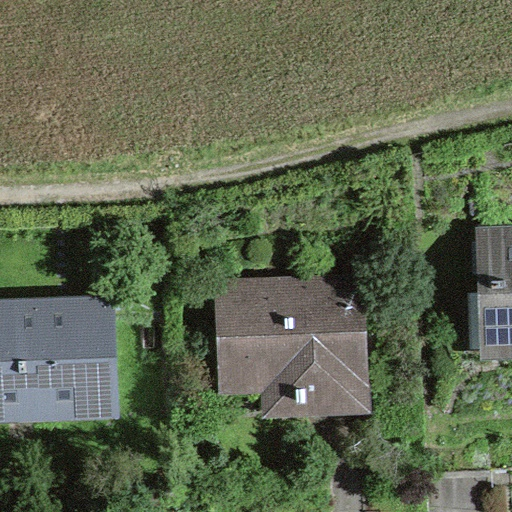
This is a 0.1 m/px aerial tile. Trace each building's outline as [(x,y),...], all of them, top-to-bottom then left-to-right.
[(511,230),(481,232),(484,291),(502,291),(504,350),(511,350),(511,230)] [(362,279),(218,285),(223,386),(300,382),(301,407),(365,405),(361,322),(364,322),(362,279)] [(112,300),(0,304),(0,399),(57,397),(57,411),(117,409),(112,300)] [(489,405),(424,407),(426,472),(491,469),(489,405)] [(22,431),(0,431),(0,493),(24,492),(22,431)]
